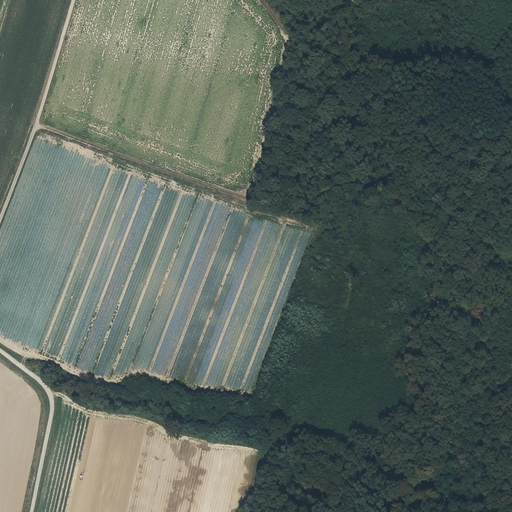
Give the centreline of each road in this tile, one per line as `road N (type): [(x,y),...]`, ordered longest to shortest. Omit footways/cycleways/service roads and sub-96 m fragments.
road 1 (track): [(36,125),(238,198),(276,208),(420,208),(511,251)]
road 2 (unclassified): [(0,217),(73,0)]
road 3 (unclassified): [(32,511),(52,395),(0,352)]
